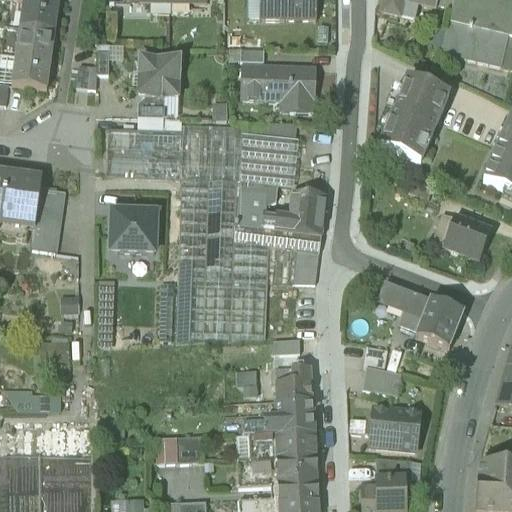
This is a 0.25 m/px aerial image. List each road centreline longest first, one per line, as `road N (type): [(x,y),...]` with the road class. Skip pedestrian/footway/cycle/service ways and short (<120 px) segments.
road 1 (residential): [(338,511),(329,323),(334,274),(346,249)]
road 2 (residential): [(354,0),(340,236),(346,249)]
road 3 (residential): [(498,314),(465,415),(449,511)]
road 4 (residential): [(346,249),(498,314)]
road 5 (unknown): [(54,144),(83,159),(83,276)]
